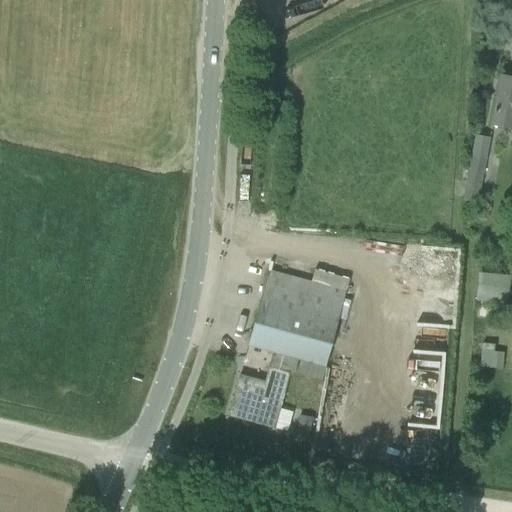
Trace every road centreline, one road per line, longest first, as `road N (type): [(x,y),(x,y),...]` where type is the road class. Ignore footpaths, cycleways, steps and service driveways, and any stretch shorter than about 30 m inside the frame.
road 1 (unclassified): [(133,464),(173,363),(199,248),(214,0)]
road 2 (track): [(485,511),(152,466)]
road 3 (unclassified): [(133,464),(0,432)]
